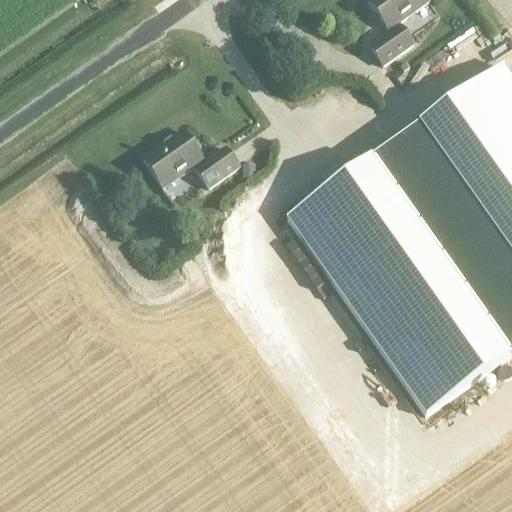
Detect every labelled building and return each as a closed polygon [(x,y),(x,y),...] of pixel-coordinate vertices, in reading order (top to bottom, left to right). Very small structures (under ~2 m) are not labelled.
[(424,0),(373,0),(367,4),(375,15),(378,12),(381,17),(378,19),(389,36),(369,50),(382,70),(413,48),(398,27),(408,20),(407,18),(425,5),(426,7),(428,5),(424,0)] [(511,83),(503,70),(286,223),(425,420),(511,358),(511,83)] [(182,135),(142,163),(162,192),(165,191),(163,189),(182,177),(183,178),(193,171),(208,193),(239,171),(225,152),(204,166),(193,150),(189,152),(186,147),(189,145),(182,135)] [(253,168),(241,169),(242,181),(254,180),(253,168)] [(193,511),(294,511),(335,483),(196,287),(88,363),(193,511)]
